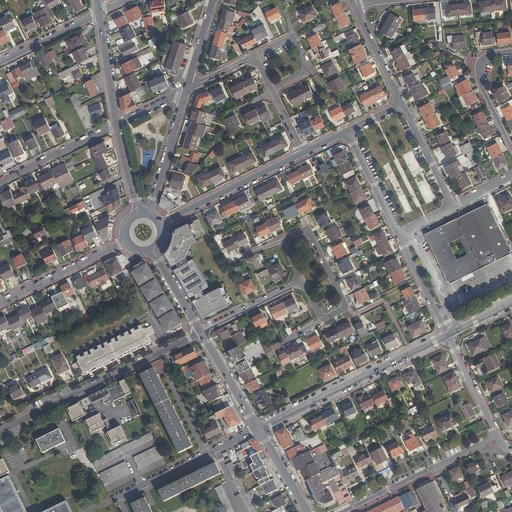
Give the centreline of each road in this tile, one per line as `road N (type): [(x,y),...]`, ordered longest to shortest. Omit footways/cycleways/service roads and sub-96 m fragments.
road 1 (residential): [(0,430),(200,331)]
road 2 (residential): [(258,428),(447,334)]
road 3 (residential): [(301,281),(282,240),(307,228),(345,307),(321,319)]
road 4 (residential): [(498,436),(342,511)]
road 5 (residential): [(160,223),(302,153)]
road 6 (residential): [(258,428),(118,497)]
road 7 (residential): [(126,240),(0,302)]
road 8 (residential): [(187,88),(148,214)]
road 9 (residential): [(0,181),(116,125)]
road 10 (residential): [(511,148),(480,77),(488,56),(511,50)]
